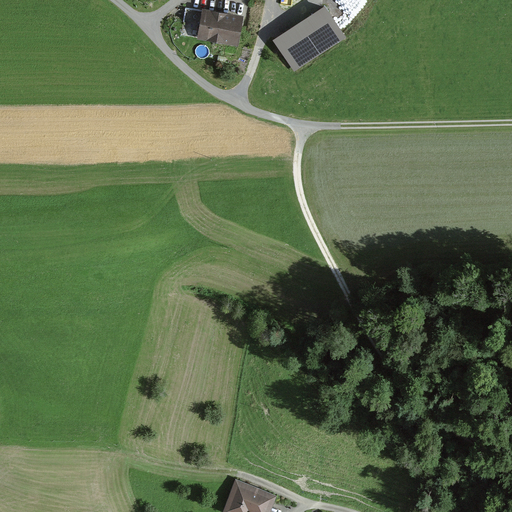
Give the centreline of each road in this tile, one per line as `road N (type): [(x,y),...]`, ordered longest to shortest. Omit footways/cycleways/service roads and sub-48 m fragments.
road 1 (track): [(511,472),(407,386),(375,344),(302,198),(301,123)]
road 2 (track): [(301,123),(203,86),(113,0)]
road 3 (track): [(511,122),(301,123)]
road 4 (track): [(314,0),(266,34),(235,103)]
